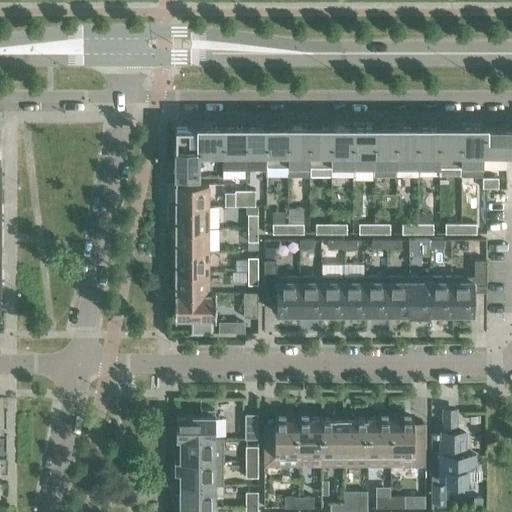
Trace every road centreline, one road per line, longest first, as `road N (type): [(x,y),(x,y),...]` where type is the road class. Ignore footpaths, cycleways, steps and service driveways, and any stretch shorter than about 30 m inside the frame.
road 1 (residential): [(79,363),(511,359)]
road 2 (residential): [(129,98),(511,102)]
road 3 (residential): [(79,363),(129,98)]
road 4 (secondary): [(131,65),(332,65),(346,57)]
road 5 (secondary): [(346,57),(132,36)]
road 6 (secondary): [(511,57),(346,57)]
road 7 (residential): [(51,511),(79,363)]
road 8 (secondary): [(132,36),(0,45)]
road 9 (secondary): [(0,65),(131,65)]
road 10 (residential): [(0,101),(129,98)]
